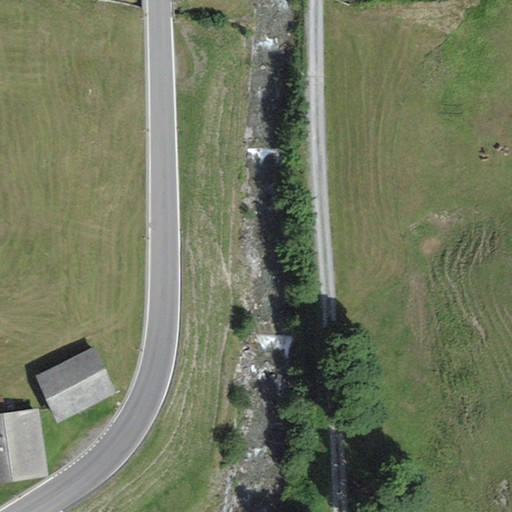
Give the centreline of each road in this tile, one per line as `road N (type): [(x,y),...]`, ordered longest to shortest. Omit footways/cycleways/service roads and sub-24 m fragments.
road 1 (tertiary): [(24,511),(126,435),(162,366),(170,276),(157,0)]
road 2 (track): [(318,0),(317,147),(336,511)]
